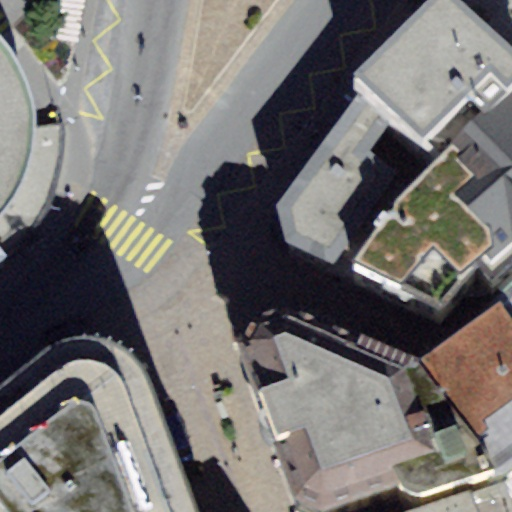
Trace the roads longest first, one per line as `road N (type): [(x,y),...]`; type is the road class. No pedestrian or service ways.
road 1 (secondary): [(121,231),(226,129),(329,0)]
road 2 (residential): [(81,279),(169,345),(235,511)]
road 3 (residential): [(511,294),(418,352),(386,347),(256,291)]
road 4 (secondary): [(157,0),(121,231)]
